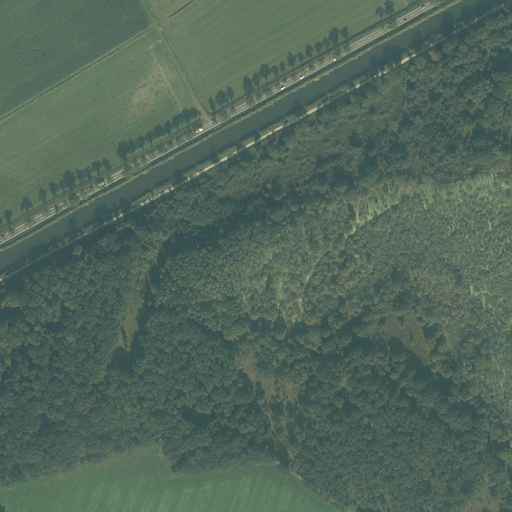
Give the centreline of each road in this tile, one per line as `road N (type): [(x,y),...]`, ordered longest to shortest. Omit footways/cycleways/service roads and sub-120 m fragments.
road 1 (track): [(511,1),(0,281)]
road 2 (primary): [(0,241),(440,0)]
road 3 (track): [(0,356),(77,310),(102,358),(273,417),(299,454),(381,511)]
